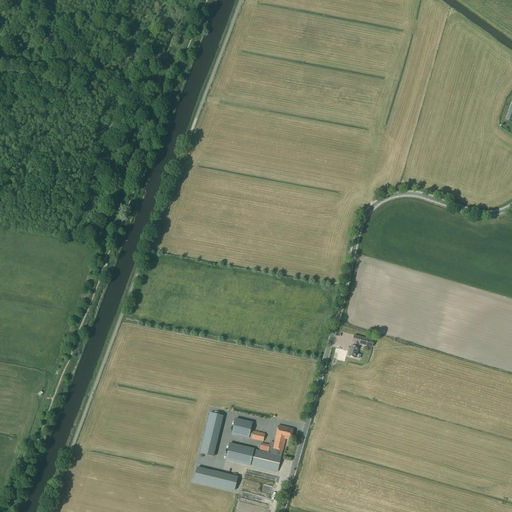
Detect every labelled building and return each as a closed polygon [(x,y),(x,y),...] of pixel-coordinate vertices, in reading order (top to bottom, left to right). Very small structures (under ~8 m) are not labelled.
[(354,343),(353,346),(358,347),(359,345),(372,348),(374,341),(354,336),(352,342),(354,343)] [(348,352),(347,356),(356,359),(359,348),(358,347),(353,346),(351,346),(350,352),(348,352)] [(210,414),(201,454),(213,457),(223,417),(210,414)] [(248,438),(250,430),(252,423),(235,419),(232,434),(248,438),(249,438),(248,438)] [(275,437),(272,449),(280,451),(282,451),(283,452),(286,439),(290,440),(293,429),(278,426),(275,437)] [(250,430),(248,438),(249,438),(251,439),(263,442),(265,434),(250,430)] [(280,462),(282,451),(280,451),(272,449),(269,448),(268,453),(259,451),(254,449),(229,443),(225,460),(250,466),(250,465),(277,472),(280,462)] [(269,448),(269,445),(261,443),(259,451),(268,453),(269,448)] [(212,472),(197,468),(194,480),(234,490),(235,487),(237,478),(212,472)]
